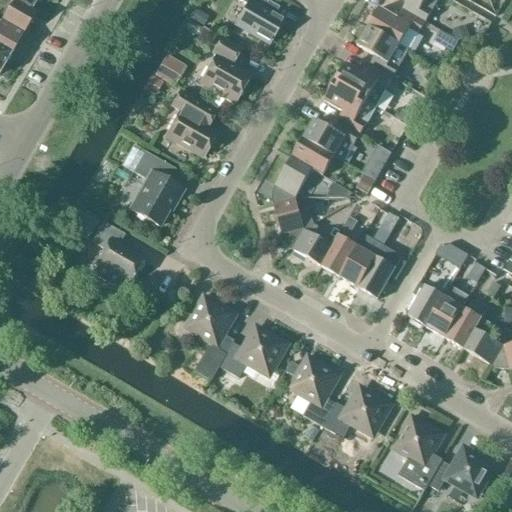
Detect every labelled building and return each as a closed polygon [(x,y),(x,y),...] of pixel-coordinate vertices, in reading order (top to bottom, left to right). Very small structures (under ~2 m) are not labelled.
[(0,0),(0,74),(22,38),(35,14),(31,12),(36,4),(42,2),(43,0),(8,0),(9,1),(13,3),(0,24),(0,0)] [(268,46),(282,22),(272,16),(276,8),(261,0),(239,0),(238,1),(248,7),(236,27),(268,46)] [(438,3),(433,0),(403,0),(408,3),(403,12),(425,25),(432,13),(438,3)] [(207,18),(192,10),(186,19),(201,28),(207,18)] [(380,10),(369,29),(400,47),(409,52),(419,36),(425,25),(403,12),(398,20),(380,10)] [(466,27),(454,31),(457,43),(470,39),(466,27)] [(409,52),(400,47),(369,29),(357,48),(376,59),(371,67),(393,80),(409,52)] [(449,38),(443,48),(451,53),(457,43),(449,38)] [(234,104),(250,77),(233,67),(239,56),(218,44),(211,56),(216,58),(201,84),(234,104)] [(174,89),(186,68),(166,57),(154,78),(165,84),(174,89)] [(422,62),(417,72),(433,80),(438,71),(422,62)] [(393,80),(371,67),(366,76),(347,66),(343,73),(341,74),(339,74),(338,75),(336,77),(334,78),(333,79),(332,81),(331,82),(336,85),(377,108),(393,80)] [(165,84),(154,78),(153,78),(146,91),(157,97),(165,84)] [(377,108),(336,85),(331,82),(330,84),(330,85),(329,87),(329,89),(329,91),(329,93),(329,94),(329,97),(325,104),(343,115),(338,124),(360,137),(377,108)] [(179,113),(165,137),(203,159),(217,134),(198,123),(204,113),(178,98),(171,108),(179,113)] [(360,137),(338,124),(333,132),(315,122),(303,141),(335,159),(344,164),(360,137)] [(323,178),(335,159),(303,141),(293,159),(312,171),(312,172),(315,174),(323,178)] [(372,159),(386,167),(392,155),(378,147),(372,159)] [(146,183),(130,212),(159,229),(171,207),(174,208),(183,192),(169,184),(176,172),(144,154),(133,175),(146,183)] [(296,200),(312,172),(312,171),(293,159),(276,188),(273,197),(274,206),(296,200)] [(364,177),(356,191),(367,197),(375,184),(364,177)] [(334,185),(326,199),(350,199),(352,195),(334,185)] [(311,213),(300,216),(296,200),(274,206),(282,238),(286,246),(292,252),(304,232),(315,226),(311,213)] [(81,215),(71,233),(86,241),(96,224),(81,215)] [(389,216),(384,223),(395,229),(399,221),(389,216)] [(357,224),(349,220),(342,232),(350,236),(357,224)] [(123,279),(130,283),(142,262),(118,248),(124,237),(103,225),(92,245),(103,252),(96,264),(100,266),(97,271),(98,278),(113,286),(120,284),(123,279)] [(333,249),(332,248),(314,237),(319,229),(315,226),(304,232),(292,252),(321,269),(333,249)] [(335,230),(330,237),(336,241),(340,233),(335,230)] [(358,249),(358,248),(339,237),(332,248),(333,249),(321,269),(340,280),(358,249)] [(359,290),(383,249),(384,248),(364,237),(358,248),(358,249),(340,280),(359,290)] [(441,248),(436,257),(460,270),(467,257),(448,246),(441,248)] [(407,265),(401,262),(402,260),(383,249),(359,290),(378,302),(391,279),(396,282),(407,265)] [(486,271),(479,266),(472,278),(480,282),(486,271)] [(420,284),(413,296),(419,299),(425,288),(420,284)] [(502,288),(494,284),(487,294),(495,300),(502,288)] [(463,310),(463,309),(469,299),(450,287),(444,299),(426,330),(445,341),(463,310)] [(444,299),(425,288),(419,299),(407,319),(426,330),(444,299)] [(219,369),(233,345),(235,343),(225,337),(231,327),(227,311),(204,298),(191,320),(195,337),(212,347),(210,351),(208,350),(194,374),(211,384),(219,369)] [(476,332),(482,321),(463,310),(445,341),(464,352),(475,332),(476,332)] [(504,348),(485,337),(491,326),(482,321),(476,332),(475,332),(464,352),(493,369),(504,348)] [(233,345),(219,369),(239,381),(247,367),(259,374),(276,370),(289,347),(266,334),(250,338),(243,351),(233,345)] [(510,371),(511,370),(511,346),(504,348),(493,369),(501,371),(510,371)] [(292,367),(287,376),(295,381),(299,397),(311,404),(303,418),(323,430),(337,405),(328,400),(335,388),(330,371),(308,358),(300,371),(292,367)] [(337,405),(323,430),(343,441),(351,427),(363,434),(380,430),(393,407),(370,394),(354,399),(347,411),(337,405)] [(425,494),(428,488),(442,463),(443,462),(433,457),(444,437),(412,418),(393,451),(409,461),(398,478),(425,494)] [(313,444),(319,432),(311,427),(304,439),(313,444)] [(442,463),(428,488),(439,494),(445,482),(467,494),(483,490),(496,468),(474,455),(457,459),(452,469),(442,463)]
